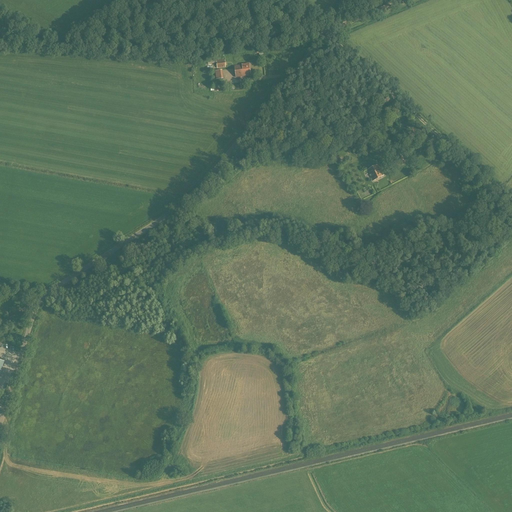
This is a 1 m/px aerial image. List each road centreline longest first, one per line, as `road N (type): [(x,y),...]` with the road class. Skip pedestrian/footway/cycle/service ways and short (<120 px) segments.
road 1 (tertiary): [(0,432),(39,298),(201,186),(327,33),(343,0)]
road 2 (track): [(327,33),(511,202)]
